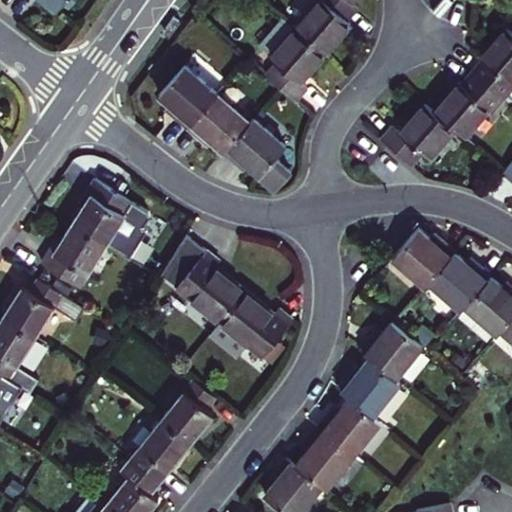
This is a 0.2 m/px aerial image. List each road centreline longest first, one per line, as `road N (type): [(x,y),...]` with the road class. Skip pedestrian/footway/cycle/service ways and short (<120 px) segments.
road 1 (residential): [(198,511),(313,363),(328,298),(320,210)]
road 2 (residential): [(75,101),(212,200),(255,212),(320,210)]
road 3 (residential): [(320,210),(323,152),(334,121),(426,17)]
road 4 (residential): [(320,210),(432,200),(511,231)]
road 5 (residential): [(75,101),(0,208)]
